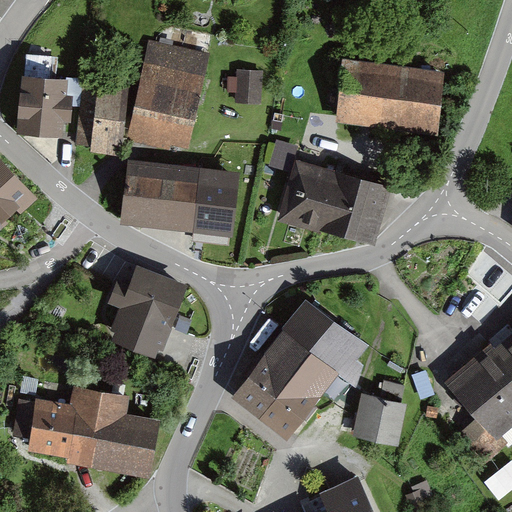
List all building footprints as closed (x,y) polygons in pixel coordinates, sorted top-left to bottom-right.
[(210,57),(149,44),(128,143),(188,156),(210,57)] [(67,104),(68,86),(51,84),(53,59),(25,56),(18,139),(64,143),(65,126),(72,127),(73,104),(67,104)] [(343,62),(335,123),(438,135),(445,75),(343,62)] [(263,74),(239,73),(238,79),(227,78),(226,94),(237,94),(236,105),(262,107),(263,74)] [(131,86),(100,82),(100,89),(93,148),(92,156),(123,159),(131,86)] [(93,148),(100,89),(84,87),(77,146),(93,148)] [(296,147),(277,142),(270,168),(289,173),(296,147)] [(0,164),(0,217),(8,227),(35,201),(0,164)] [(126,165),(121,229),(234,238),(239,174),(126,165)] [(314,234),(331,175),(296,165),(279,224),(314,234)] [(331,175),(314,234),(374,252),(391,191),(331,175)] [(0,234),(8,227),(0,217),(0,234)] [(189,287),(139,268),(131,287),(118,282),(108,307),(121,313),(113,333),(117,335),(112,347),(157,364),(160,354),(163,355),(189,287)] [(304,304),(264,363),(293,386),(318,406),(341,380),(355,389),(363,369),(356,364),(369,350),(304,304)] [(511,375),(511,331),(490,350),(511,375)] [(468,369),(511,421),(511,375),(490,350),(468,369)] [(293,386),(264,363),(233,402),(262,425),(293,386)] [(511,427),(511,421),(468,369),(445,387),(476,424),(493,444),(511,427)] [(429,374),(416,378),(422,400),(436,396),(429,374)] [(398,449),(410,386),(385,381),(380,403),(362,399),(353,440),(398,449)] [(318,406),(293,386),(262,425),(287,445),(318,406)] [(31,442),(29,455),(68,462),(67,467),(148,482),(159,423),(130,417),(133,400),(75,390),(72,410),(38,403),(37,407),(31,442)] [(31,442),(37,407),(20,403),(13,439),(31,442)] [(439,410),(428,408),(427,418),(437,420),(439,410)] [(493,444),(476,424),(462,435),(487,465),(501,454),(493,444)] [(511,463),(485,485),(499,503),(511,492),(511,463)] [(310,502),(315,511),(380,511),(364,476),(310,502)] [(422,491),(406,497),(412,511),(421,511),(429,509),(422,491)]
